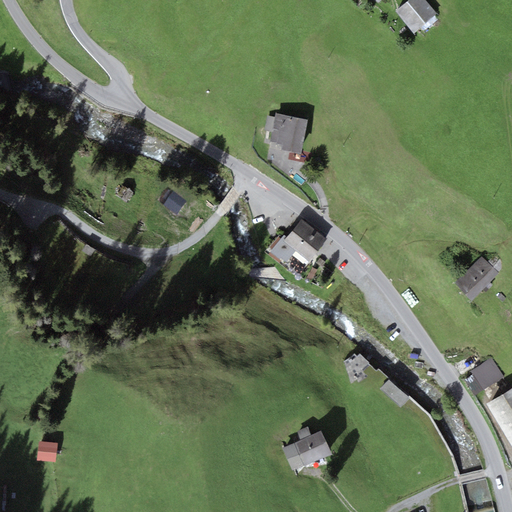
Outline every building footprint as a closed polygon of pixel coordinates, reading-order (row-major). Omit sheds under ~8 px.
[(438,15),(425,0),(408,0),(395,11),(414,34),(438,15)] [(301,153),(307,119),(276,114),(271,142),(283,144),(282,150),(301,153)] [(120,183),(113,194),(126,202),(133,191),(120,183)] [(176,214),(186,201),(173,192),(163,205),(176,214)] [(327,239),(301,219),(286,238),(282,244),(294,253),(308,264),(327,239)] [(283,236),(271,252),(286,263),(294,253),(282,244),(286,238),(283,236)] [(471,301),(498,273),(481,256),(454,284),(471,301)] [(359,351),(343,366),(361,383),(373,371),(379,376),(381,373),(359,351)] [(485,389),(504,377),(491,358),(472,371),(485,389)] [(410,399),(388,381),(381,389),(402,407),(410,399)] [(511,388),(487,404),(511,444),(511,388)] [(283,448),(293,471),(331,454),(322,431),(309,437),(306,428),(297,432),(300,441),(283,448)] [(55,440),(38,439),(38,458),(55,458),(55,440)]
